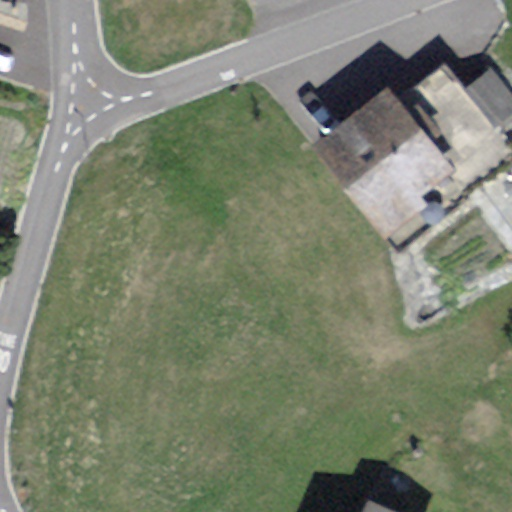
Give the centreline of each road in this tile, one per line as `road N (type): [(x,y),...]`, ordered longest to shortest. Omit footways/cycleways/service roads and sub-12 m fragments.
road 1 (unknown): [(61,92),(150,94),(465,2)]
road 2 (residential): [(61,0),(61,92),(0,362)]
